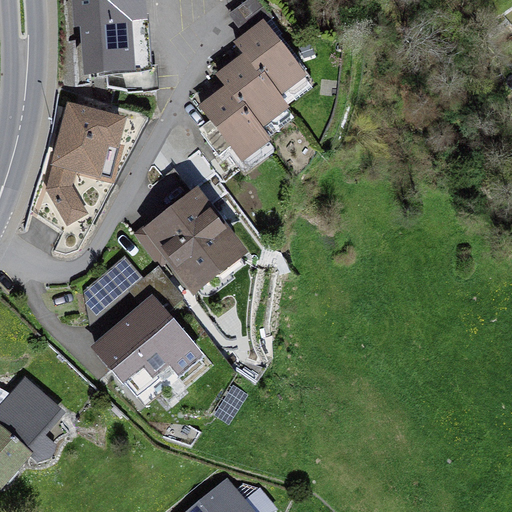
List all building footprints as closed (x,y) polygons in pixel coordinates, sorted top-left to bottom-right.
[(74,0),(77,26),(84,25),(88,75),(132,71),(128,21),(144,20),(142,0),(74,0)] [(238,45),(247,57),(260,76),(262,75),(276,96),(301,79),(265,26),(238,45)] [(260,76),(247,57),(219,76),(229,91),(241,107),(243,105),(259,128),(285,109),(276,96),(262,75),(260,76)] [(270,144),(259,128),(243,105),(241,107),(229,91),(205,108),(242,162),(270,144)] [(50,182),(44,200),(61,206),(71,225),(90,215),(77,190),(80,180),(112,191),(132,127),(63,105),(39,179),(50,182)] [(175,196),(123,235),(171,299),(223,260),(175,196)] [(126,308),(77,348),(118,398),(179,348),(152,316),(166,304),(141,273),(115,294),(126,308)] [(57,410),(26,383),(0,411),(0,426),(1,427),(0,427),(0,484),(1,485),(28,455),(21,449),(57,410)] [(248,511),(226,486),(196,511),(248,511)]
